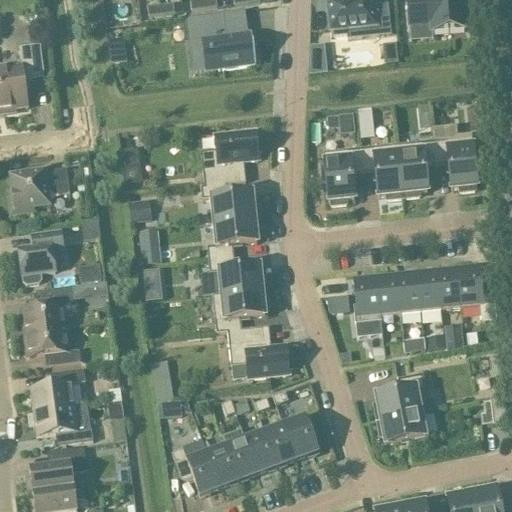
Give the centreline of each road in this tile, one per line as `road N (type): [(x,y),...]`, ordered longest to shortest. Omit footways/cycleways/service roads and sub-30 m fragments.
road 1 (residential): [(367,490),(290,246)]
road 2 (residential): [(290,246),(302,0)]
road 3 (unclassified): [(511,226),(495,0)]
road 4 (residential): [(290,246),(485,225)]
road 5 (residential): [(511,464),(367,490)]
